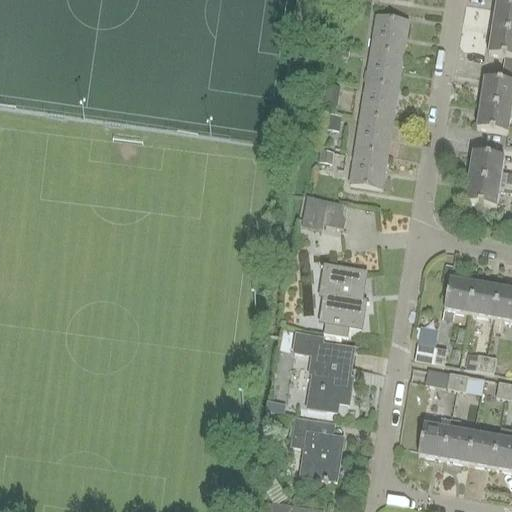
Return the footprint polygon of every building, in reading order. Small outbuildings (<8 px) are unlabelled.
[(511,9),(497,7),(493,32),(511,35),(511,9)] [(404,58),(409,25),(377,20),(372,53),(404,58)] [(511,36),(493,34),(490,58),(505,61),(504,73),(511,74),(511,36)] [(348,59),(350,51),(338,49),(337,57),(348,59)] [(399,92),(404,58),(372,53),(366,87),(399,92)] [(485,82),(480,106),(481,106),(511,111),(511,76),(504,75),(503,83),(485,82)] [(327,87),(324,107),(336,109),(339,89),(327,87)] [(393,126),(399,92),(366,87),(361,121),(393,126)] [(509,137),(511,121),(511,120),(511,111),(481,106),(477,132),(509,137)] [(342,119),(328,118),(327,130),(341,132),(342,119)] [(388,159),(393,126),(361,121),(356,154),(388,159)] [(383,193),(388,159),(356,154),(350,188),(383,193)] [(331,169),(333,156),(322,155),(320,167),(331,169)] [(473,155),(469,181),(511,187),(511,177),(503,176),(505,160),(473,155)] [(497,211),(500,195),(511,197),(511,187),(469,181),(465,206),(497,211)] [(343,233),(348,208),(307,201),(305,215),(302,230),(322,234),(324,229),(343,233)] [(322,325),(326,325),(324,337),(348,341),(350,329),(361,331),(365,305),(361,304),(366,276),(326,270),(322,299),(326,299),(322,325)] [(470,318),(475,287),(451,282),(443,323),(454,325),(455,316),(470,318)] [(495,323),(500,291),(475,287),(470,318),(495,323)] [(511,325),(511,293),(500,291),(495,323),(511,325)] [(350,382),(354,353),(322,348),(323,343),(297,339),(295,356),(313,359),(310,377),(313,377),(308,411),(337,415),(339,407),(349,408),(353,382),(350,382)] [(438,352),(435,367),(444,369),(447,353),(438,352)] [(469,357),(466,373),(476,374),(479,359),(469,357)] [(485,376),(488,361),(479,359),(476,374),(476,375),(485,376)] [(494,378),(497,362),(488,361),(485,376),(494,378)] [(456,394),(459,378),(451,377),(448,393),(456,394)] [(466,396),(469,380),(459,378),(456,394),(466,396)] [(468,393),(483,396),(485,381),(470,379),(468,393)] [(506,403),(509,388),(499,386),(497,401),(506,403)] [(285,409),(272,407),(267,406),(265,416),(271,417),(283,419),(285,409)] [(337,485),(344,441),(316,437),(318,425),(296,421),(292,449),(305,452),(301,480),(337,485)] [(494,473),(500,434),(501,427),(493,426),(490,439),(474,436),(469,468),(494,473)] [(444,464),(449,432),(425,428),(419,459),(444,464)] [(469,468),(474,436),(449,432),(444,464),(469,468)] [(511,476),(511,443),(508,443),(509,436),(500,434),(494,473),(511,476)]
